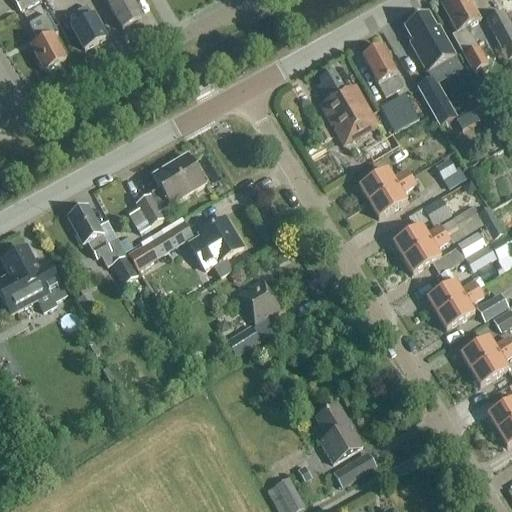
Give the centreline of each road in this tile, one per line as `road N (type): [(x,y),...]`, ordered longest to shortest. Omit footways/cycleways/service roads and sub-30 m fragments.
road 1 (residential): [(486,511),(245,92)]
road 2 (tertiary): [(0,225),(245,92)]
road 3 (residential): [(25,124),(248,0)]
road 4 (tertiary): [(245,92),(415,0)]
